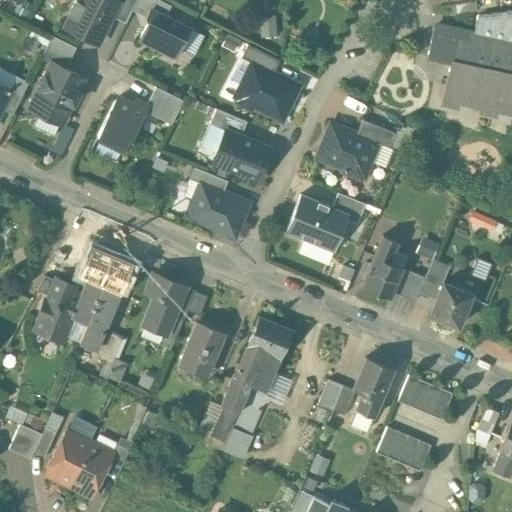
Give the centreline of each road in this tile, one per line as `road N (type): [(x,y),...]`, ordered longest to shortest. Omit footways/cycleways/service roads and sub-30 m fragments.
road 1 (residential): [(418,0),(420,10),(382,13),(340,56),(245,271)]
road 2 (residential): [(474,366),(245,271)]
road 3 (residential): [(245,271),(50,192)]
road 4 (residential): [(474,366),(431,495),(433,511)]
road 5 (residential): [(50,192),(110,71)]
